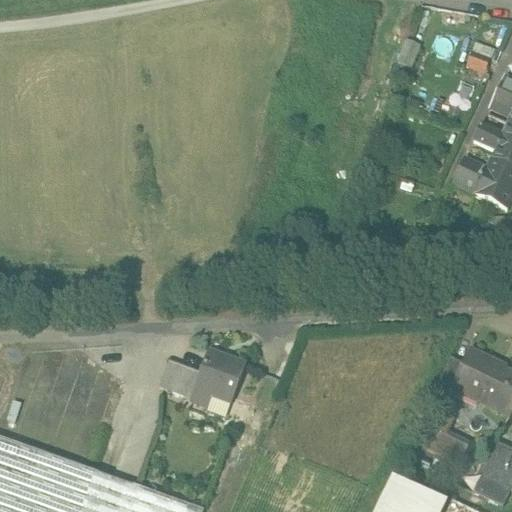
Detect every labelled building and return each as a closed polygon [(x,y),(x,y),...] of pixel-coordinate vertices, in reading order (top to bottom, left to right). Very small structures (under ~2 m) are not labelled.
[(426,31),(415,26),(393,77),(404,81),(426,31)] [(475,45),(472,54),(491,61),(494,53),(475,45)] [(472,54),(466,68),(486,75),(491,61),(472,54)] [(511,85),(504,82),(491,110),(511,118),(508,126),(511,128),(511,85)] [(511,128),(508,126),(503,138),(481,127),(473,144),(495,154),(492,161),(511,170),(511,128)] [(511,200),(511,170),(492,161),(487,172),(465,162),(453,187),(507,212),(511,200)] [(501,217),(483,208),(479,217),(497,225),(501,217)] [(498,367),(470,354),(464,366),(452,390),(453,391),(510,419),(511,414),(511,377),(496,370),(498,367)] [(245,370),(208,356),(201,376),(169,364),(160,390),(191,402),(191,404),(208,410),(212,399),(232,406),(245,370)] [(464,366),(451,360),(434,395),(448,402),(453,391),(452,390),(464,366)] [(475,432),(443,417),(427,452),(459,467),(475,432)] [(198,511),(0,441),(0,511),(198,511)] [(511,452),(498,446),(473,496),(503,510),(511,492),(511,452)] [(438,511),(441,506),(392,481),(377,511),(438,511)]
